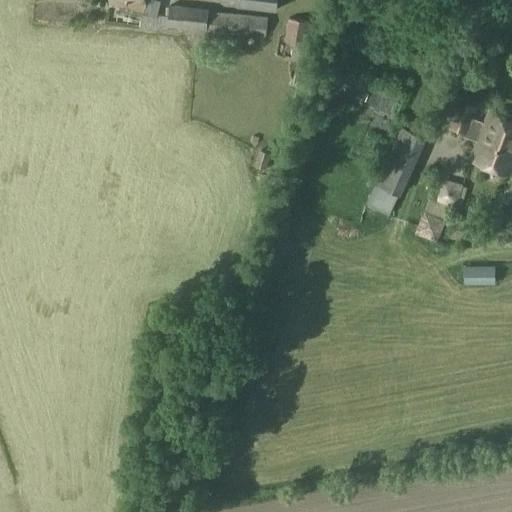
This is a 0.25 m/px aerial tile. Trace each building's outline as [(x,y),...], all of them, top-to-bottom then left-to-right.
[(108,0),(108,4),(144,13),(146,0),(108,0)] [(146,0),(144,13),(141,27),(168,28),(169,16),(158,15),(162,1),(156,0),(146,0)] [(237,0),(237,6),(277,11),(278,0),(237,0)] [(169,16),(168,28),(206,31),(207,31),(208,11),(209,10),(170,7),(169,16)] [(207,31),(248,35),(267,37),(267,17),(208,11),(207,31)] [(288,19),(284,41),(307,46),(311,22),(288,19)] [(206,31),(205,45),(247,48),(248,35),(207,31),(206,31)] [(511,121),(489,113),(485,123),(475,119),(480,107),(459,100),(449,127),(466,133),(464,136),(478,142),(472,159),(511,174),(511,172),(511,121)] [(377,184),(399,194),(401,195),(427,138),(426,138),(401,128),(377,184)] [(260,151),(255,167),(266,170),(271,154),(260,151)] [(438,177),(431,199),(457,208),(464,186),(438,177)] [(423,211),(415,233),(438,241),(446,219),(423,211)] [(493,270),(466,270),(466,284),(493,284),(493,270)]
